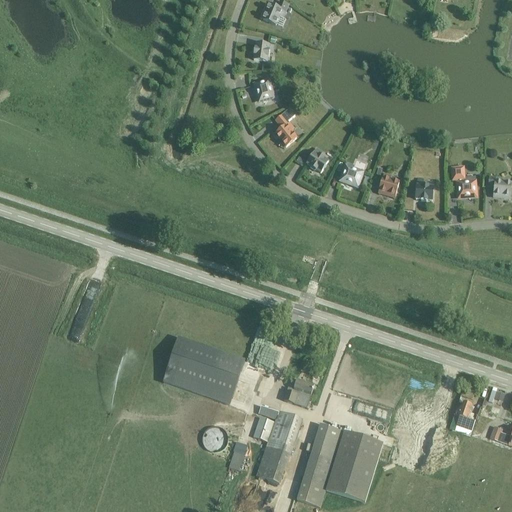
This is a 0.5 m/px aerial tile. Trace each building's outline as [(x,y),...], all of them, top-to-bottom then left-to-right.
[(269,6),(263,21),(276,27),(279,18),(283,19),(286,13),(289,5),(280,2),(277,9),(269,6)] [(274,47),(256,45),(255,50),(254,56),(254,61),(267,63),(268,58),(269,58),(269,54),(273,54),(274,47)] [(272,82),(255,87),(259,103),(273,99),(271,93),(279,91),(276,81),(272,82)] [(282,131),(275,136),(286,149),(297,140),(291,132),(294,130),(289,124),(288,123),(295,117),(289,110),(281,118),(288,126),(282,131)] [(322,154),(316,150),(307,165),(311,168),(311,169),(316,172),(321,174),(328,163),(324,160),(324,159),(320,157),(322,154)] [(348,165),(341,183),(357,190),(363,174),(354,170),(354,168),(348,165)] [(463,168),(452,169),(453,182),(458,181),(459,199),(476,198),(474,184),(474,180),(465,181),(463,168)] [(384,176),(379,193),(395,197),(399,184),(390,181),(391,177),(384,176)] [(502,180),(495,179),(495,180),(489,179),(489,186),(495,187),(493,197),(510,199),(511,185),(502,184),(502,180)] [(424,184),(417,183),(415,201),(421,201),(421,202),(427,202),(432,202),(433,188),(428,188),(428,187),(424,187),(424,184)] [(178,340),(163,384),(230,407),(245,362),(178,340)] [(306,410),(315,387),(297,381),(294,390),(288,388),(283,402),(306,410)] [(473,401),(474,396),(463,393),(462,397),(473,401)] [(497,394),(494,401),(502,403),(504,396),(497,394)] [(454,417),(450,430),(470,437),(474,423),(467,421),(472,407),(463,404),(458,418),(454,417)] [(291,457),(302,423),(260,409),(258,416),(276,422),(275,425),(260,420),(253,440),(269,445),(257,479),(268,483),(273,467),(278,453),(291,457)] [(320,427),(297,504),(320,511),(326,493),(343,434),(320,427)] [(494,428),(490,440),(498,443),(508,447),(511,448),(511,435),(511,438),(501,435),(502,431),(494,428)] [(343,434),(326,493),(366,504),(383,446),(343,434)] [(237,444),(228,470),(238,473),(247,447),(237,444)]
